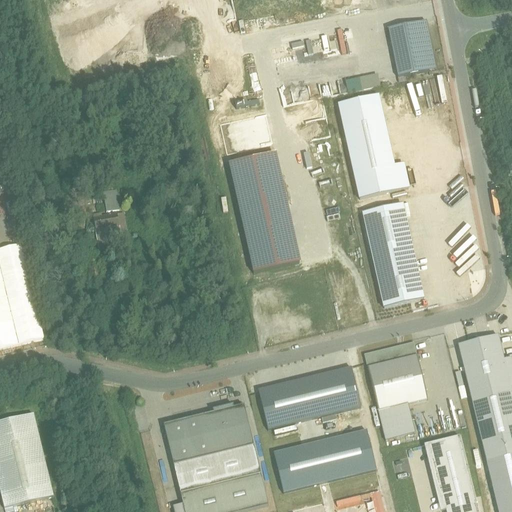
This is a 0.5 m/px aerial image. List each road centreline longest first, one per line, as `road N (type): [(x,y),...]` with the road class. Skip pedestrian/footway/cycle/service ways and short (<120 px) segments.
road 1 (unclassified): [(0,371),(50,359),(168,382),(476,311),(495,294),(498,268),(453,31)]
road 2 (unknown): [(447,3),(227,48),(211,44),(203,0)]
road 3 (unknown): [(450,317),(421,199),(422,105)]
